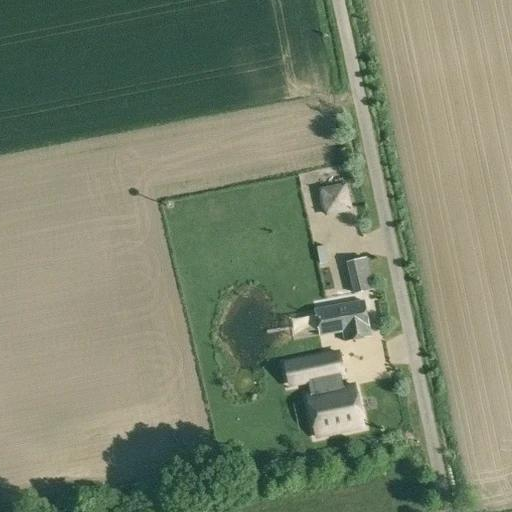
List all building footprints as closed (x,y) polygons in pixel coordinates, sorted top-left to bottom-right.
[(316,190),(325,218),(359,208),(351,180),(316,190)] [(374,288),(367,257),(351,260),(358,292),(374,288)] [(342,293),(354,291),(351,265),(339,266),(342,293)] [(343,330),(345,340),(370,336),(365,301),(315,308),(319,333),(343,330)] [(303,382),(316,437),(364,427),(355,387),(330,392),(326,377),(303,382)]
